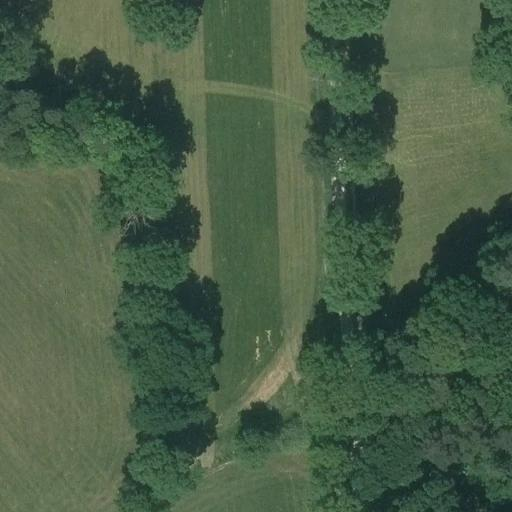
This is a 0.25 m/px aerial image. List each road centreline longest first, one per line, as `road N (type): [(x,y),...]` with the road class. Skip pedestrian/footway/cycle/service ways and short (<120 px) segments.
road 1 (track): [(358,511),(335,0)]
road 2 (track): [(354,431),(382,438),(458,483),(511,467)]
